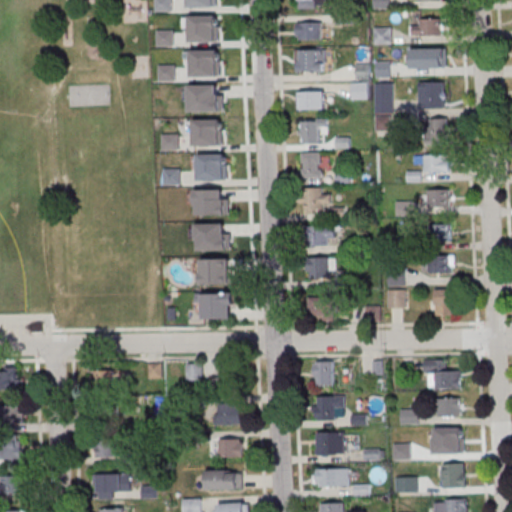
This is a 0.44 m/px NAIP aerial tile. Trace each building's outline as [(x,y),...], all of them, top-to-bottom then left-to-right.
[(170,10),(169,0),(158,0),(159,10),(170,10)] [(327,0),(297,0),(298,8),(328,8),(327,0)] [(217,18),(194,18),(194,42),(217,42),(217,18)] [(444,36),(444,18),(413,18),(413,36),(444,36)] [(323,39),(323,21),(296,21),(296,39),(323,39)] [(331,71),(331,49),(296,49),(296,71),(331,71)] [(219,51),(194,51),(194,76),(220,76),(219,51)] [(447,82),(420,82),(420,108),(447,108),(447,82)] [(351,99),(369,99),(369,84),(351,84),(351,99)] [(393,84),(376,84),(376,114),(393,114),(393,84)] [(190,90),(190,111),(224,111),(224,90),(190,90)] [(326,109),(326,91),(299,91),(299,109),(326,109)] [(328,118),(301,118),(301,144),(321,144),(321,127),(328,127),(328,118)] [(450,118),(430,118),(430,142),(450,142),(450,118)] [(194,120),(194,145),(223,145),(223,120),(194,120)] [(302,152),(302,179),(323,179),(323,152),(302,152)] [(227,154),(199,154),(199,180),(227,180),(227,154)] [(425,172),(451,172),(451,155),(417,155),(417,163),(425,163),(425,172)] [(164,184),(181,184),(181,170),(164,170),(164,184)] [(329,188),(302,188),(302,210),(329,210),(329,188)] [(452,188),(429,188),(429,207),(452,207),(452,188)] [(228,189),(195,189),(195,215),(228,215),(228,189)] [(230,223),(197,223),(197,249),(230,249),(230,223)] [(433,223),(433,241),(455,241),(455,223),(433,223)] [(308,227),(307,247),(330,247),(330,238),(336,239),(336,227),(308,227)] [(429,255),(429,273),(455,273),(455,255),(429,255)] [(235,258),(201,258),(201,284),(235,284),(235,258)] [(333,258),(308,258),(308,278),(333,278),(333,258)] [(455,315),(455,290),(435,290),(435,315),(455,315)] [(406,309),(406,291),(389,291),(389,309),(406,309)] [(235,292),(203,292),(203,318),(235,318),(235,292)] [(312,318),(336,319),(336,297),(313,297),(312,318)] [(461,369),(449,369),(449,359),(426,359),(426,388),(461,388),(461,369)] [(315,361),(315,385),(335,385),(335,361),(315,361)] [(203,379),(203,364),(188,364),(188,379),(203,379)] [(223,364),(223,377),(214,377),(214,391),(236,391),(236,364),(223,364)] [(0,389),(20,390),(20,367),(0,367),(0,389)] [(116,391),(115,370),(93,371),(93,391),(116,391)] [(316,395),(316,419),(346,419),(346,395),(316,395)] [(438,416),(464,416),(464,397),(438,397),(438,416)] [(117,421),(117,403),(91,403),(91,421),(117,421)] [(215,425),(243,425),(243,403),(215,403),(215,425)] [(22,407),(0,407),(0,425),(22,426),(22,407)] [(421,408),(401,408),(401,424),(421,424),(421,408)] [(345,431),(317,431),(317,455),(345,455),(345,431)] [(97,456),(121,456),(121,435),(97,435),(97,456)] [(0,460),(26,460),(26,439),(0,439),(0,460)] [(244,456),(244,439),(219,439),(219,456),(244,456)] [(463,455),(463,440),(442,440),(442,455),(463,455)] [(466,463),(444,463),(444,487),(466,487),(466,463)] [(350,469),(317,469),(317,487),(350,487),(350,469)] [(244,489),(244,470),(206,470),(206,489),(244,489)] [(133,473),(96,473),(96,497),(124,497),(124,492),(133,492),(133,473)] [(2,475),(2,493),(23,493),(23,475),(2,475)] [(184,498),(184,511),(203,511),(203,498),(184,498)] [(436,498),(436,511),(468,511),(469,498),(436,498)] [(219,503),(218,511),(248,511),(249,503),(219,503)] [(321,503),(321,511),(345,511),(346,503),(321,503)]
